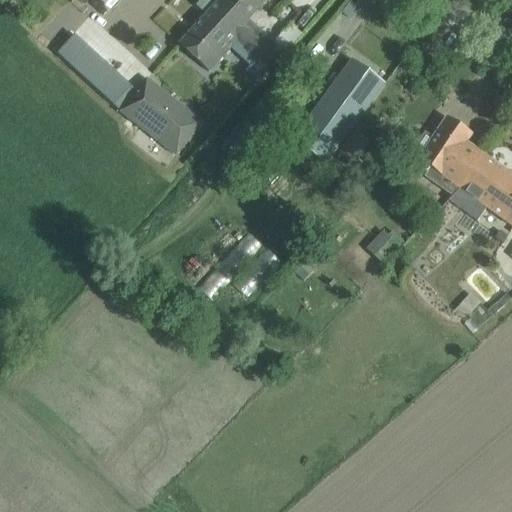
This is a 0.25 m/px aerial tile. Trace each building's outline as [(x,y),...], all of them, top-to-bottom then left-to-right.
[(220,0),(217,4),(234,19),(226,28),(238,40),(237,42),(269,71),(285,54),(273,43),(268,49),(243,26),(266,0),(220,0)] [(179,46),(209,73),(237,42),(238,40),(226,28),(234,19),(217,4),(179,46)] [(73,35),(55,56),(118,113),(135,92),(73,35)] [(335,86),(295,141),(325,163),(335,150),(355,123),(382,85),(379,83),(351,63),(335,86)] [(118,113),(175,158),(203,125),(145,79),(135,92),(118,113)] [(425,134),(409,155),(441,178),(435,186),(452,198),(459,190),(483,156),(465,144),(471,136),(447,118),(437,132),(435,135),(432,139),(425,134)] [(452,198),(448,202),(477,223),(486,210),(511,227),(511,176),(483,156),(459,190),(452,198)] [(382,229),(365,250),(382,264),(399,243),(382,229)] [(202,286),(215,297),(258,245),(245,234),(202,286)] [(191,289),(219,259),(206,246),(178,277),(191,289)] [(266,251),(233,287),(246,298),(278,263),(266,251)] [(472,330),(488,319),(471,295),(455,306),(472,330)]
